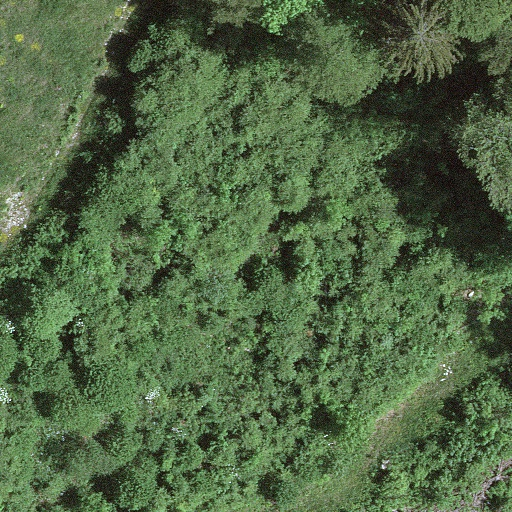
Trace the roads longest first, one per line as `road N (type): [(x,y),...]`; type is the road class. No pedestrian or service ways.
road 1 (track): [(0,256),(59,187),(112,93),(147,0)]
road 2 (track): [(301,511),(332,494),(473,365),(511,347)]
